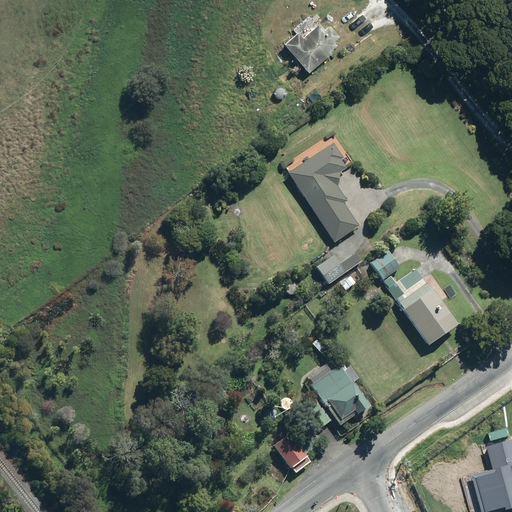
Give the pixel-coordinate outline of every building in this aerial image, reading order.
[(323,30),(316,22),(301,36),(296,31),(281,45),(308,75),(331,54),(329,51),(335,45),(333,42),(339,36),(329,25),(323,30)] [(331,146),(286,176),(332,245),(357,228),(342,206),(345,203),(335,188),(338,174),(344,170),(339,162),(341,160),(331,146)] [(380,283),(389,277),(398,271),(386,253),(368,265),(380,283)] [(332,258),(315,270),(327,287),(344,275),(332,258)] [(390,278),(383,283),(387,290),(386,291),(425,349),(456,328),(431,292),(430,293),(425,286),(423,287),(412,272),(394,284),(390,278)] [(347,277),(339,282),(337,284),(343,292),(353,285),(347,277)] [(315,342),(310,346),(323,359),(328,355),(315,342)] [(349,368),(346,371),(341,364),(309,387),(310,388),(322,405),(324,404),(339,423),(352,414),(354,417),(355,419),(368,409),(351,386),(358,381),(349,368)] [(329,422),(314,401),(299,411),(315,433),(329,422)] [(296,447),(288,436),(272,448),(289,472),(306,460),(305,459),(296,447)]
